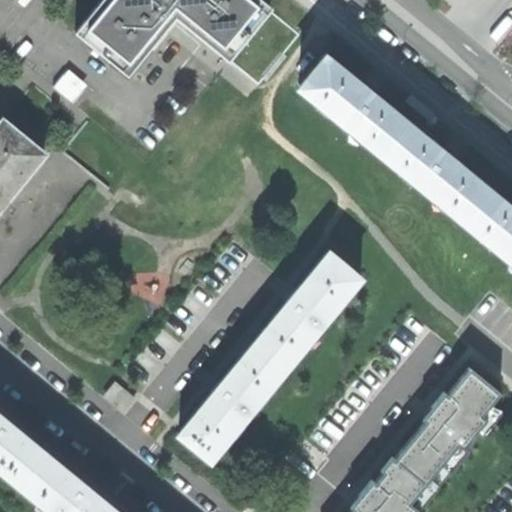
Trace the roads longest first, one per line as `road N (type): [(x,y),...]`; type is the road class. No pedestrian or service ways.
road 1 (residential): [(0,361),(183,511)]
road 2 (residential): [(373,0),(511,114)]
road 3 (residential): [(511,72),(489,71),(409,0)]
